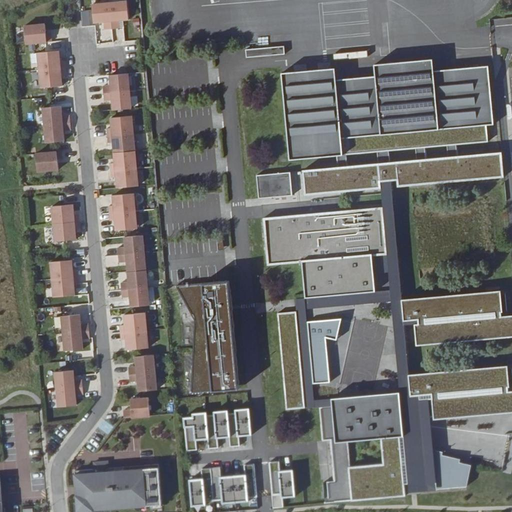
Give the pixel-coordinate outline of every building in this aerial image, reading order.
[(388,54),(385,0),(371,0),(373,45),(382,45),(382,54),(388,54)] [(92,9),(94,28),(104,27),(105,34),(120,32),(119,25),(129,24),(127,5),(92,9)] [(19,49),(45,47),(45,39),(40,40),(38,28),(17,31),(19,49)] [(284,46),(245,50),(246,58),(285,54),(284,46)] [(60,80),(60,73),(59,65),(54,66),(53,56),(32,58),(33,76),(35,93),(56,91),(55,81),(60,80)] [(485,125),(492,125),(487,67),(432,72),(431,61),(373,66),(374,77),(335,80),(334,68),(280,73),(288,161),(336,157),(337,167),(301,170),(303,196),(381,189),(380,183),(390,182),(396,182),(396,187),(504,178),(502,153),(457,156),(456,145),(487,142),(485,125)] [(131,79),(113,80),(113,91),(106,91),(107,106),(115,106),(115,116),(134,114),(131,79)] [(56,111),(38,113),(42,148),(60,146),(59,136),(66,135),(65,121),(57,121),(56,111)] [(110,134),(111,141),(111,149),(116,148),(117,158),(138,157),(137,139),(136,122),(114,123),(115,133),(110,134)] [(57,164),(56,156),(30,159),(32,177),(53,175),(52,164),(57,164)] [(113,169),(113,176),(114,184),(119,183),(119,193),(141,192),(139,174),(138,157),(117,158),(118,168),(113,169)] [(290,172),(256,175),(259,198),(292,195),(290,172)] [(390,182),(380,183),(381,189),(383,207),(387,255),(371,256),(372,274),(388,272),(389,291),(374,292),(305,298),(295,299),(296,313),(305,409),(320,408),(331,407),(331,399),(314,401),(312,384),(307,322),(306,310),(391,302),(399,392),(408,391),(407,375),(402,322),(400,300),(390,182)] [(111,211),(111,219),(112,226),(117,226),(118,236),(139,234),(138,217),(136,199),(115,201),(116,211),(111,211)] [(383,207),(262,219),(267,266),(301,263),(305,298),(374,292),(372,274),(371,256),(387,255),(383,207)] [(77,234),(77,226),(76,219),(71,219),(70,209),(49,212),(50,229),(52,246),(74,244),(72,234),(77,234)] [(188,233),(207,231),(205,217),(186,220),(188,233)] [(143,241),(126,243),(127,253),(119,253),(121,268),(128,268),(129,278),(146,276),(143,241)] [(77,289),(76,282),(76,274),(71,275),(70,265),(48,267),(50,284),(52,302),(73,299),(72,290),(77,289)] [(146,276),(129,278),(130,288),(122,288),(123,303),(131,303),(132,313),(149,311),(146,276)] [(196,321),(189,395),(238,391),(227,283),(176,286),(196,321)] [(416,346),(511,337),(511,316),(501,317),(501,313),(503,313),(501,291),(400,300),(402,322),(418,320),(419,325),(414,326),(416,346)] [(277,315),(286,411),(305,409),(296,313),(277,315)] [(121,330),(121,338),(122,345),(127,345),(128,355),(149,353),(147,336),(146,318),(125,320),(126,330),(121,330)] [(79,319),(61,321),(65,356),(83,354),(82,344),(90,344),(88,329),(81,329),(79,319)] [(307,322),(312,384),(329,382),(326,339),(336,340),(341,319),(307,322)] [(155,359),(137,361),(138,371),(130,372),(132,387),(139,386),(140,396),(159,394),(155,359)] [(320,408),(323,441),(331,440),(334,482),(327,482),(329,502),(405,496),(404,485),(407,485),(408,493),(436,492),(435,489),(466,488),(471,465),(459,463),(460,460),(442,456),(443,452),(433,450),(430,418),(432,418),(433,420),(511,412),(511,391),(508,392),(508,388),(509,388),(507,366),(407,375),(408,391),(399,392),(331,399),(331,407),(320,408)] [(69,379),(50,382),(55,417),(73,414),(72,404),(80,403),(78,388),(70,389),(69,379)] [(122,416),(123,425),(150,422),(147,402),(128,404),(130,415),(122,416)] [(192,417),(182,418),(186,452),(197,450),(196,442),(207,441),(208,450),(219,449),(218,439),(228,438),(229,447),(240,446),(239,437),(251,436),(248,409),(235,410),(235,414),(227,415),(227,411),(213,412),(213,415),(207,416),(207,412),(191,413),(192,417)] [(270,462),(273,508),(283,507),(283,498),(295,497),(293,470),(280,471),(279,462),(270,462)] [(188,480),(190,507),(206,506),(206,502),(221,501),(221,504),(248,501),(248,498),(257,497),(254,465),(244,466),(245,475),(221,477),(220,467),(200,469),(201,478),(188,480)] [(160,469),(76,475),(79,511),(126,511),(163,509),(160,469)]
